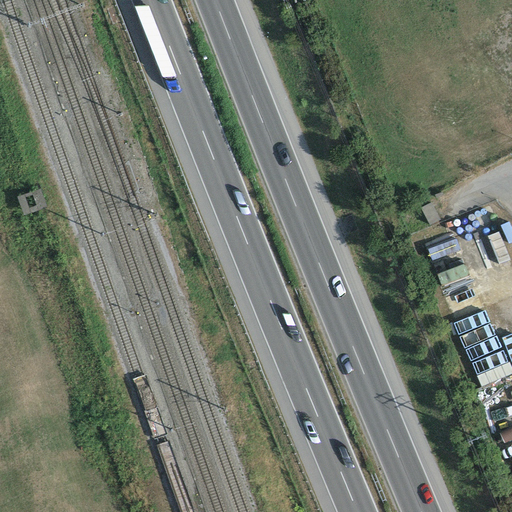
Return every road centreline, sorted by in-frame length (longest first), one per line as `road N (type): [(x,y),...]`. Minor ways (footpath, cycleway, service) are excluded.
road 1 (motorway): [(421,511),(213,0)]
road 2 (motorway): [(150,0),(355,511)]
